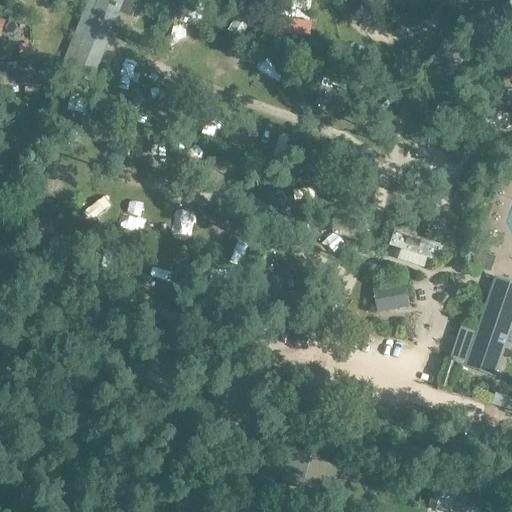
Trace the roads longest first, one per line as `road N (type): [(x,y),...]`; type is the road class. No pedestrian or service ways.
road 1 (track): [(191,511),(247,379),(248,358),(312,363),(511,429)]
road 2 (track): [(0,247),(229,340),(248,358)]
